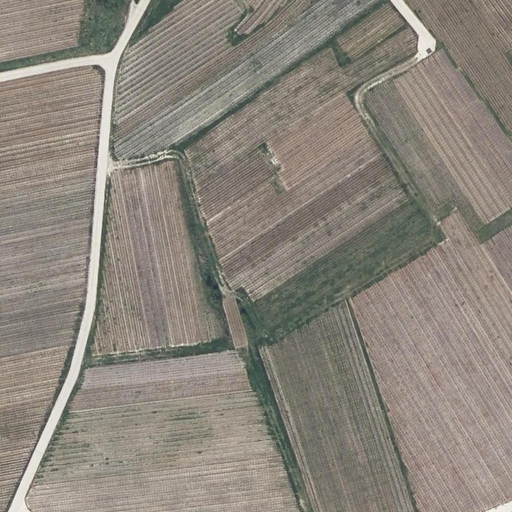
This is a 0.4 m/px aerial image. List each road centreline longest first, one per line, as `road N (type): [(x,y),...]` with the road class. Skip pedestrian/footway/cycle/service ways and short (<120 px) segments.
road 1 (unclassified): [(13,511),(88,305),(110,59)]
road 2 (track): [(398,0),(424,44),(354,98)]
